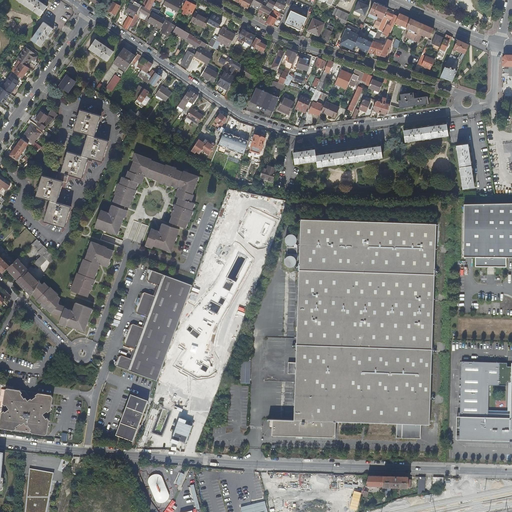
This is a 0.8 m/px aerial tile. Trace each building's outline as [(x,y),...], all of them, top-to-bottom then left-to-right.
[(47,6),(38,0),(17,0),(40,16),(41,17),(48,6),(47,6)] [(161,0),(149,0),(147,4),(145,7),(153,12),(158,15),(160,12),(152,7),(155,0),(157,0),(160,2),(161,0)] [(165,0),(164,5),(178,12),(180,8),(183,3),(178,0),(165,0)] [(240,0),(239,2),(242,4),(242,5),(248,8),(251,0),(240,0)] [(253,0),(251,6),(260,11),(263,5),(264,2),(265,0),(253,0)] [(260,11),(270,16),(270,15),(275,5),(276,3),(270,0),(269,0),(268,4),(266,6),(263,5),(260,11)] [(277,0),(276,3),(275,5),(277,7),(283,9),(286,3),(288,5),(290,0),(277,0)] [(294,0),(314,9),(318,0),(294,0)] [(116,14),(121,6),(113,1),(108,10),(116,14)] [(126,12),(135,17),(135,16),(136,15),(141,5),(139,4),(135,1),(133,5),(131,4),(126,12)] [(183,3),(180,8),(184,10),(182,14),(184,16),(185,15),(188,17),(190,13),(191,14),(196,6),(187,1),(186,2),(184,1),(183,3)] [(363,3),(359,2),(353,14),(359,17),(361,14),(365,16),(369,7),(362,4),(363,3)] [(374,3),(368,17),(376,21),(373,28),(378,30),(381,24),(383,21),(388,9),(374,3)] [(143,6),(141,5),(136,15),(139,16),(142,11),(150,17),(153,12),(145,7),(143,6)] [(280,14),(275,11),(277,7),(275,5),(270,15),(278,19),(280,14)] [(349,16),(335,9),(331,17),(337,19),(336,21),(345,25),(346,23),(346,22),(349,16)] [(142,11),(139,16),(140,16),(139,17),(148,22),(148,21),(150,17),(142,11)] [(197,11),(191,22),(205,29),(210,18),(197,11)] [(295,13),(291,11),(285,24),(301,31),(307,19),(303,17),(302,18),(294,14),(295,13)] [(150,17),(148,21),(158,27),(158,28),(160,30),(164,22),(166,20),(163,18),(158,15),(153,12),(150,17)] [(395,24),(398,18),(388,13),(386,18),(392,21),(389,26),(388,26),(384,33),(390,36),(395,24)] [(398,18),(395,24),(406,29),(411,19),(399,14),(398,18)] [(220,19),(213,15),(209,23),(218,28),(220,23),(218,22),(220,19)] [(275,19),(270,16),(266,22),(273,26),(276,22),(274,21),(275,19)] [(124,27),(128,30),(130,25),(133,20),(129,17),(124,27)] [(178,19),(175,18),(172,24),(175,25),(177,26),(183,30),(184,27),(176,22),(178,19)] [(325,25),(313,19),(307,31),(319,37),(325,25)] [(406,29),(406,30),(408,31),(405,38),(418,44),(422,36),(429,39),(433,30),(411,19),(406,29)] [(166,20),(164,22),(166,23),(161,32),(169,36),(175,25),(172,24),(166,20)] [(45,23),(33,40),(32,39),(32,40),(42,47),(42,46),(54,30),(55,29),(45,22),(44,23),(45,23)] [(177,26),(173,32),(186,40),(189,34),(186,31),(183,30),(177,26)] [(334,29),(328,26),(322,41),(327,43),(334,29)] [(226,30),(223,28),(222,29),(216,41),(213,48),(216,49),(220,42),(230,47),(235,37),(235,36),(226,31),(226,30)] [(235,36),(235,37),(238,39),(236,43),(241,46),(248,50),(255,37),(249,34),(249,33),(246,31),(246,32),(243,30),(241,33),(238,31),(235,36)] [(372,43),(368,53),(380,56),(385,46),(378,44),(382,35),(383,33),(381,32),(378,31),(372,43)] [(352,37),(342,32),(340,35),(344,37),(343,39),(351,43),(352,39),(355,40),(356,37),(353,36),(352,37)] [(202,42),(189,34),(186,40),(191,43),(191,42),(197,45),(196,46),(199,48),(200,47),(202,42)] [(340,35),(337,42),(353,49),(354,46),(358,37),(356,36),(356,37),(355,40),(352,39),(351,43),(343,39),(344,37),(340,35)] [(446,35),(438,54),(440,55),(442,51),(444,52),(451,38),(446,35)] [(443,40),(435,36),(431,45),(439,49),(443,40)] [(354,46),(368,53),(372,43),(359,37),(358,37),(354,46)] [(393,43),(394,43),(399,45),(400,42),(389,37),(388,38),(387,40),(393,43)] [(260,41),(256,39),(251,49),(252,50),(253,48),(259,51),(258,53),(263,56),(265,54),(263,53),(267,47),(259,43),(260,41)] [(96,40),(90,50),(107,61),(107,62),(115,52),(114,51),(113,52),(97,41),(97,40),(96,40)] [(393,43),(387,40),(385,46),(380,56),(378,61),(383,63),(392,44),(393,44),(393,43)] [(457,40),(453,49),(463,54),(460,58),(458,63),(460,64),(468,45),(457,40)] [(27,47),(19,59),(20,60),(27,65),(32,58),(35,61),(39,56),(35,54),(36,53),(27,47)] [(199,48),(196,55),(194,57),(208,65),(213,55),(200,47),(199,48)] [(124,48),(114,63),(127,71),(132,63),(135,58),(136,57),(124,48)] [(297,55),(298,54),(288,50),(285,54),(288,56),(286,60),(291,62),(288,67),(286,69),(290,71),(294,62),(297,55)] [(194,57),(196,55),(189,51),(182,64),(188,69),(194,57)] [(277,70),(284,53),(279,51),(272,68),(277,70)] [(226,56),(223,54),(219,61),(222,63),(221,65),(225,67),(230,59),(226,56)] [(300,56),(297,55),(294,62),(296,62),(294,66),(308,71),(309,66),(305,64),(306,61),(299,59),(300,56)] [(434,61),(422,55),(418,64),(430,70),(434,61)] [(502,61),(502,83),(511,83),(511,55),(505,56),(503,58),(502,61)] [(456,58),(450,56),(449,59),(447,63),(446,64),(452,66),(456,58)] [(143,70),(148,62),(144,59),(138,66),(143,70)] [(326,62),(318,59),(314,66),(322,69),(326,62)] [(27,65),(20,60),(15,68),(14,67),(12,70),(14,72),(21,77),(23,78),(30,68),(27,65)] [(241,64),(233,60),(231,63),(239,69),(241,65),(241,64)] [(316,90),(320,92),(328,73),(329,74),(333,63),(329,61),(320,81),(317,88),(316,90)] [(143,70),(137,78),(141,81),(143,79),(149,83),(150,81),(156,73),(159,67),(156,65),(150,74),(147,72),(153,65),(148,62),(143,70)] [(229,65),(218,84),(228,89),(238,69),(229,65)] [(239,69),(238,71),(251,78),(247,87),(251,88),(257,74),(254,72),(241,65),(239,69)] [(257,66),(254,72),(257,74),(259,75),(262,68),(257,66)] [(218,74),(206,67),(202,75),(213,82),(218,74)] [(269,71),(262,68),(259,75),(259,76),(265,79),(269,71)] [(355,70),(350,68),(349,73),(345,82),(346,82),(344,87),(347,88),(348,85),(355,70)] [(452,82),(457,71),(445,68),(440,78),(452,82)] [(355,70),(348,85),(354,88),(358,80),(361,81),(364,74),(355,70)] [(284,84),(289,74),(284,71),(279,83),(280,83),(284,84)] [(21,77),(14,72),(3,87),(11,92),(14,87),(15,88),(17,86),(16,85),(21,77)] [(156,73),(150,81),(156,86),(162,77),(156,73)] [(105,87),(112,92),(121,79),(114,74),(105,87)] [(305,78),(295,74),(293,80),(303,83),(305,78)] [(76,82),(67,75),(61,84),(66,88),(65,89),(69,92),(76,82)] [(372,78),(365,75),(363,82),(367,83),(366,86),(369,87),(371,84),(370,84),(372,78)] [(384,83),(373,79),(371,84),(369,87),(369,88),(375,90),(373,94),(379,96),(383,85),(384,83)] [(95,89),(99,92),(103,85),(100,83),(95,89)] [(0,101),(4,104),(11,94),(0,85),(0,101)] [(133,95),(138,99),(145,89),(140,85),(133,95)] [(161,86),(155,94),(166,102),(172,93),(161,86)] [(234,87),(231,86),(225,97),(228,99),(234,87)] [(279,98),(256,87),(250,101),(273,111),(279,98)] [(358,87),(348,110),(352,111),(362,89),(360,88),(358,87)] [(145,89),(138,99),(142,102),(148,93),(147,92),(147,91),(145,89)] [(316,90),(311,100),(317,103),(321,96),(322,93),(320,92),(316,90)] [(189,101),(195,94),(191,91),(190,93),(184,101),(183,99),(179,105),(184,109),(187,105),(188,103),(189,101)] [(413,93),(400,95),(401,101),(398,101),(399,109),(427,105),(427,104),(426,98),(427,98),(426,97),(422,97),(422,98),(414,99),(413,92),(412,92),(413,93)] [(198,96),(195,94),(189,101),(193,104),(198,96)] [(295,102),(283,97),(278,109),(285,112),(284,113),(289,115),(295,102)] [(311,101),(300,97),(295,108),(305,113),(311,101)] [(382,103),(376,102),(372,111),(387,115),(390,106),(385,104),(386,100),(383,99),(382,103)] [(360,108),(359,110),(366,113),(370,103),(363,100),(360,108)] [(321,112),(323,107),(313,103),(309,112),(319,116),(321,112)] [(338,109),(325,103),(323,107),(321,112),(329,116),(328,116),(334,118),(338,109)] [(359,110),(360,108),(358,107),(357,110),(356,110),(351,121),(355,120),(359,110)] [(192,108),(186,117),(198,125),(204,116),(192,108)] [(52,109),(48,115),(42,111),(37,119),(41,122),(39,125),(44,129),(47,125),(58,115),(52,109)] [(137,114),(130,109),(128,113),(138,120),(142,114),(142,113),(139,111),(137,114)] [(101,116),(81,110),(74,130),(89,134),(82,155),(68,151),(62,172),(59,171),(56,179),(43,175),(37,195),(51,200),(45,220),(65,226),(72,206),(57,202),(64,181),(67,182),(69,174),(83,178),(89,157),(103,161),(109,140),(95,136),(101,116)] [(148,118),(142,114),(138,120),(144,124),(148,118)] [(223,116),(220,114),(215,121),(219,123),(222,125),(227,118),(223,116)] [(403,130),(404,142),(405,142),(405,141),(447,136),(448,136),(446,124),(446,125),(412,129),(404,131),(404,130),(403,130)] [(509,125),(501,126),(503,137),(511,135),(509,125)] [(32,126),(23,138),(30,143),(33,145),(41,133),(43,134),(44,132),(38,128),(37,130),(32,126)] [(175,133),(170,130),(164,138),(169,141),(175,133)] [(218,146),(243,155),(248,141),(224,132),(223,133),(218,146)] [(255,135),(251,145),(252,145),(250,150),(259,153),(261,149),(265,139),(255,135)] [(30,143),(23,138),(11,155),(18,159),(30,143)] [(205,146),(198,141),(192,151),(195,153),(196,152),(200,154),(201,152),(203,154),(205,152),(209,155),(213,151),(212,150),(215,145),(208,141),(205,146)] [(468,144),(456,146),(456,147),(462,188),(461,188),(462,189),(474,188),(474,187),(473,187),(468,145),(468,144)] [(315,155),(316,161),(317,166),(368,159),(381,157),(381,158),(382,158),(380,146),(380,147),(315,155)] [(316,161),(315,155),(315,150),(294,152),(293,152),(294,164),(295,164),(295,163),(316,161)] [(116,199),(114,202),(129,208),(130,206),(130,205),(130,204),(131,203),(132,201),(133,201),(135,195),(135,194),(137,188),(136,186),(137,183),(142,185),(143,183),(142,181),(142,180),(144,180),(144,178),(145,178),(148,178),(150,178),(156,180),(157,182),(159,183),(160,184),(165,186),(166,185),(169,186),(170,185),(174,186),(174,188),(177,189),(177,190),(177,192),(177,194),(176,197),(180,199),(179,202),(177,203),(175,208),(174,209),(172,214),(172,216),(171,218),(172,220),(171,223),(184,228),(185,225),(186,224),(187,222),(188,221),(190,215),(190,213),(192,209),(191,206),(192,203),(190,202),(190,201),(190,199),(190,198),(191,198),(192,195),(190,194),(192,188),(191,186),(192,184),(195,185),(197,182),(196,181),(196,180),(197,177),(191,175),(190,176),(180,172),(179,173),(177,173),(177,171),(172,169),(172,168),(166,166),(165,167),(162,166),(161,167),(160,166),(160,165),(156,163),(154,164),(153,164),(153,162),(144,159),(143,158),(135,155),(135,158),(133,159),(132,162),(135,163),(134,166),(132,167),(130,172),(128,172),(127,175),(127,176),(126,179),(123,178),(122,181),(120,182),(119,187),(117,188),(115,193),(116,195),(115,197),(116,199)] [(276,168),(267,166),(266,170),(262,169),(260,178),(272,182),(276,168)] [(3,186),(8,189),(11,185),(0,177),(0,188),(2,185),(3,186)] [(511,204),(461,205),(460,255),(472,254),(472,264),(504,265),(507,255),(511,254),(511,204)] [(102,210),(101,210),(96,224),(96,225),(100,227),(100,228),(103,229),(103,228),(110,230),(110,231),(111,232),(116,234),(117,231),(119,231),(120,228),(118,227),(119,224),(121,223),(123,217),(126,218),(126,217),(126,216),(126,215),(126,213),(128,213),(128,211),(113,205),(112,208),(111,208),(109,212),(108,212),(106,212),(104,212),(103,211),(102,210)] [(436,223),(301,218),(299,287),(296,372),(294,419),(272,418),(271,434),(335,436),(335,420),(396,422),(396,437),(409,437),(421,438),(421,424),(430,424),(431,383),(433,316),(435,246),(436,223)] [(152,229),(146,244),(149,245),(149,247),(152,248),(153,246),(159,248),(161,247),(164,249),(164,250),(166,251),(168,250),(171,251),(174,245),(173,243),(175,237),(177,237),(177,235),(177,234),(177,232),(179,231),(179,230),(164,224),(163,227),(161,228),(160,231),(159,231),(157,231),(155,231),(154,231),(154,230),(152,229)] [(294,232),(292,231),(291,232),(289,232),(288,234),(287,235),(287,239),(287,240),(288,241),(290,242),(292,243),(294,243),(296,242),(297,241),(298,239),(299,237),(298,236),(298,234),(296,233),(294,232)] [(36,238),(31,243),(38,250),(37,252),(40,256),(47,249),(36,238)] [(73,286),(72,289),(88,295),(88,293),(87,292),(88,291),(89,290),(90,288),(92,287),(94,282),(93,280),(96,274),(95,273),(96,269),(97,270),(98,267),(97,266),(98,265),(99,264),(100,262),(103,264),(104,263),(107,264),(108,261),(110,260),(111,256),(111,254),(111,253),(112,253),(113,250),(99,245),(98,243),(92,241),(91,244),(89,245),(88,248),(90,248),(89,252),(88,253),(85,259),(83,258),(82,260),(83,262),(81,265),(80,265),(80,266),(81,266),(80,269),(79,270),(76,276),(75,277),(72,285),(73,286)] [(298,245),(288,245),(288,254),(298,254),(298,245)] [(32,264),(38,269),(47,260),(50,263),(54,257),(47,249),(40,256),(32,264)] [(289,255),(287,256),(287,257),(286,258),(286,260),(286,261),(286,262),(287,263),(288,264),(289,265),(290,266),(291,266),(293,266),(294,265),(296,264),(297,263),(298,262),(298,260),(298,258),(297,257),(295,255),(294,255),(292,254),(290,254),(289,255)] [(9,265),(0,256),(0,269),(2,272),(7,268),(9,265)] [(9,265),(7,268),(9,270),(10,269),(12,270),(10,271),(14,275),(24,266),(16,258),(9,265)] [(24,266),(14,275),(17,278),(27,269),(24,266)] [(17,278),(16,279),(31,294),(33,292),(40,281),(27,269),(17,278)] [(119,355),(115,365),(156,380),(192,285),(150,269),(147,278),(148,281),(159,285),(156,295),(145,292),(141,293),(136,309),(137,312),(148,316),(144,326),(134,322),(130,324),(124,340),(126,344),(136,348),(133,358),(122,354),(119,355)] [(40,281),(33,292),(36,295),(36,297),(38,299),(38,301),(42,305),(44,304),(49,309),(50,309),(53,311),(56,313),(57,311),(58,312),(59,313),(62,315),(60,321),(63,323),(64,324),(66,325),(67,323),(73,325),(75,324),(78,325),(78,327),(80,328),(82,327),(85,328),(87,322),(87,320),(89,314),(90,314),(91,311),(91,310),(92,307),(76,301),(75,303),(76,305),(76,306),(74,306),(74,308),(72,309),(70,308),(68,309),(67,307),(65,306),(64,305),(59,303),(59,302),(61,296),(55,291),(56,290),(51,286),(50,286),(49,284),(47,285),(46,284),(46,282),(45,281),(43,283),(40,280),(40,281)] [(241,329),(246,313),(239,311),(234,326),(241,329)] [(488,412),(489,385),(506,385),(507,377),(505,377),(505,375),(507,376),(507,362),(461,361),(459,439),(509,440),(509,441),(511,440),(511,362),(510,413),(488,412)] [(6,388),(1,425),(2,428),(45,434),(47,432),(53,395),(52,393),(39,391),(36,393),(37,394),(34,397),(27,389),(8,386),(6,388)] [(130,394),(115,435),(133,441),(147,400),(130,394)] [(0,498),(5,499),(6,488),(7,488),(10,455),(0,453),(0,498)] [(46,511),(54,474),(30,470),(25,511),(46,511)] [(148,480),(148,482),(155,500),(158,502),(162,503),(165,501),(168,499),(169,497),(169,495),(162,477),(160,475),(155,474),(151,476),(149,478),(148,480)] [(368,475),(365,486),(382,486),(383,475),(368,475)] [(383,475),(382,486),(411,487),(412,476),(383,475)] [(196,477),(190,478),(196,510),(199,509),(195,484),(198,484),(196,477)] [(443,477),(432,477),(432,489),(436,489),(443,488),(443,477)] [(472,492),(494,493),(494,485),(473,484),(472,492)] [(332,500),(345,501),(345,491),(333,491),(332,500)] [(268,511),(265,501),(241,507),(242,511),(268,511)]
